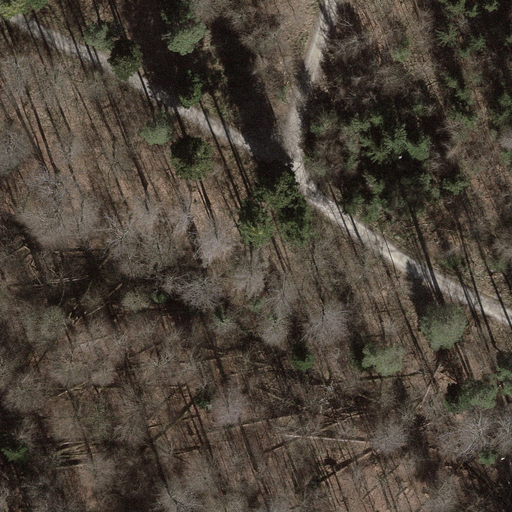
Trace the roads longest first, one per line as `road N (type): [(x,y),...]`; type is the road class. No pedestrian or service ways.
road 1 (track): [(0,9),(174,99),(278,163),(379,244),(511,315)]
road 2 (track): [(278,163),(332,0)]
